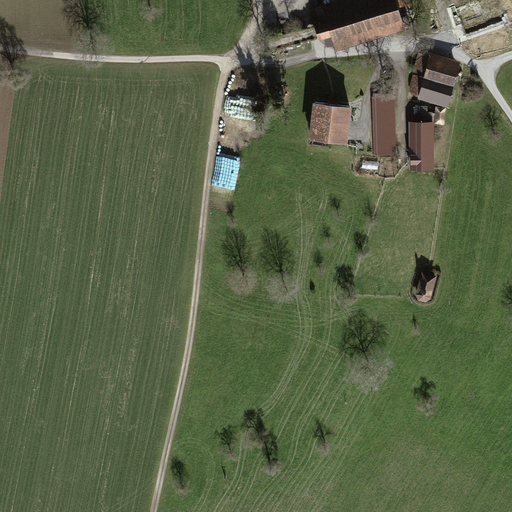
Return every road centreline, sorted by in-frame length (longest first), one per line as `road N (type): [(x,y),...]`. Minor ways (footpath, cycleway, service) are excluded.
road 1 (unclassified): [(0,47),(283,63),(419,43),(459,54),(487,76)]
road 2 (track): [(226,59),(195,319),(153,511)]
